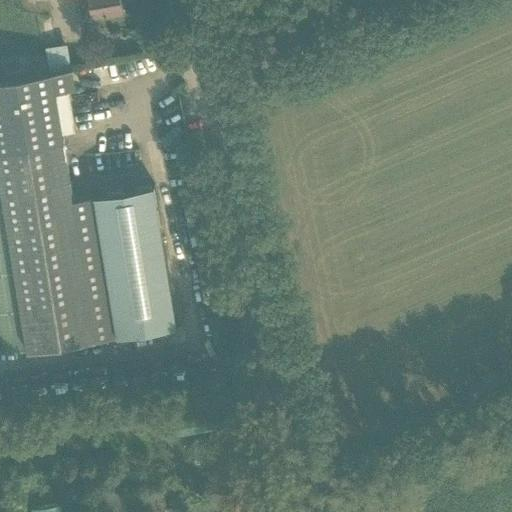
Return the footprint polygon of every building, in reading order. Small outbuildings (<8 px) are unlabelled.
[(77,0),(81,19),(123,11),(120,0),(77,0)] [(46,52),(30,55),(33,73),(49,70),(46,52)] [(33,73),(0,78),(0,333),(3,353),(117,334),(93,196),(72,199),(55,103),(51,70),(49,70),(33,73)] [(170,151),(192,135),(185,126),(164,142),(170,151)] [(153,185),(93,196),(117,334),(177,324),(153,185)] [(223,507),(224,511),(259,511),(250,481),(200,495),(205,511),(223,507)] [(101,492),(94,493),(96,511),(129,511),(165,509),(165,511),(183,511),(183,506),(166,508),(163,487),(123,492),(123,490),(114,491),(103,492),(101,492)]
